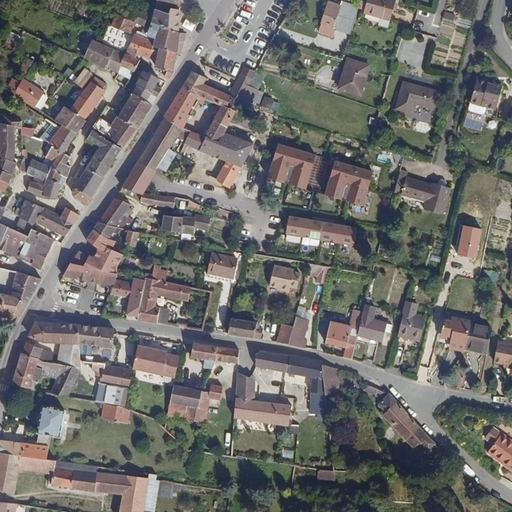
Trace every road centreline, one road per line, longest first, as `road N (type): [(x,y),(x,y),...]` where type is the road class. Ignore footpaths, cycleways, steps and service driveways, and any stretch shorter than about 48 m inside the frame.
road 1 (unclassified): [(33,307),(364,368)]
road 2 (residential): [(46,286),(218,13)]
road 3 (unknown): [(124,162),(269,213)]
